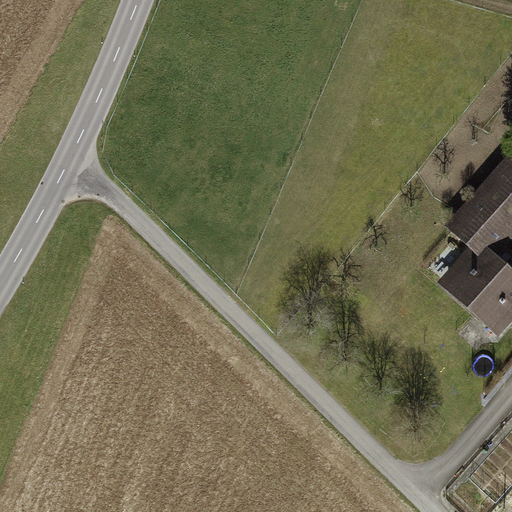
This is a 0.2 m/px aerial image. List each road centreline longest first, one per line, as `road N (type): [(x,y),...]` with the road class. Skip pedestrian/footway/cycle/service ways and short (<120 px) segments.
road 1 (residential): [(69,164),(435,511)]
road 2 (tertiary): [(140,0),(69,164)]
road 3 (tertiary): [(69,164),(0,289)]
